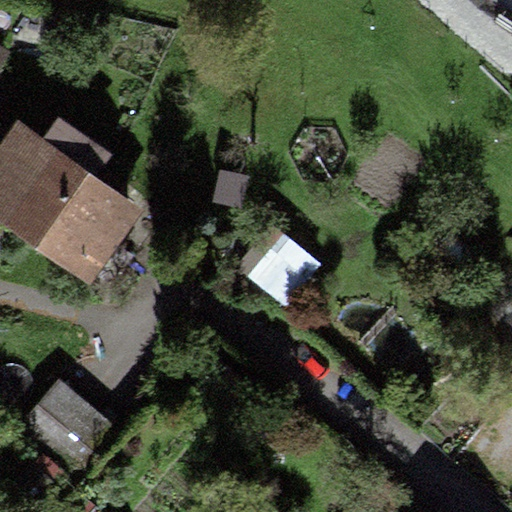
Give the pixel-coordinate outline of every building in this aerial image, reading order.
[(0,199),(90,263),(127,212),(81,179),(100,154),(57,124),(39,149),(15,131),(0,151),(0,199)] [(286,302),(311,270),(265,233),(239,265),(286,302)] [(57,375),(15,423),(77,478),(119,431),(57,375)] [(286,399),(260,432),(283,450),(308,418),(286,399)] [(41,455),(19,479),(42,499),(63,474),(41,455)]
